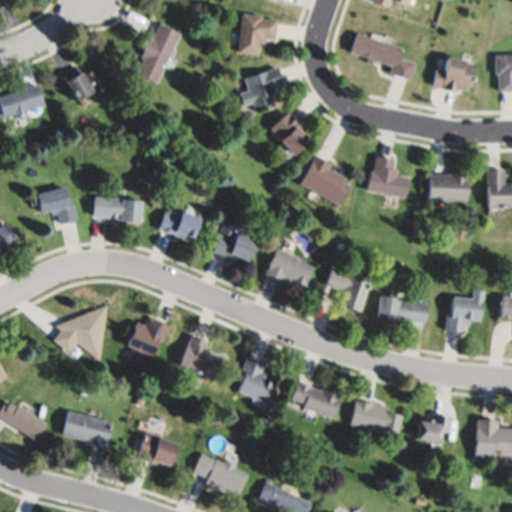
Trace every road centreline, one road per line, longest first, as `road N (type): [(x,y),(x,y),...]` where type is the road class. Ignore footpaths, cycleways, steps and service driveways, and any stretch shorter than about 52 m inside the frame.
road 1 (residential): [(511,379),(386,363),(134,266),(68,267),(0,301)]
road 2 (residential): [(332,0),(319,56),(343,102),(455,130),(511,129)]
road 3 (residential): [(138,511),(0,467)]
